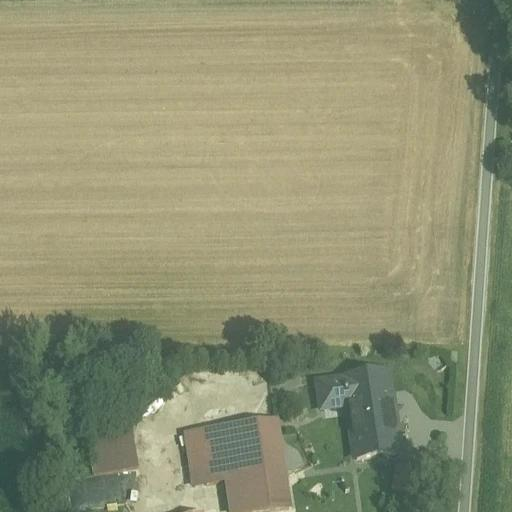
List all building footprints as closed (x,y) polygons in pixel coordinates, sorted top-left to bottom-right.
[(387,376),(345,383),(346,385),(320,388),(323,407),(348,403),(354,442),(396,436),(387,376)] [(131,423),(87,429),(95,479),(139,472),(131,423)] [(277,424),(187,437),(194,488),(181,490),(183,511),(309,511),(305,486),(306,486),(304,473),(284,476),(277,424)] [(422,476),(399,472),(394,500),(418,503),(422,476)] [(309,511),(353,511),(349,480),(306,486),(305,486),(309,511)]
